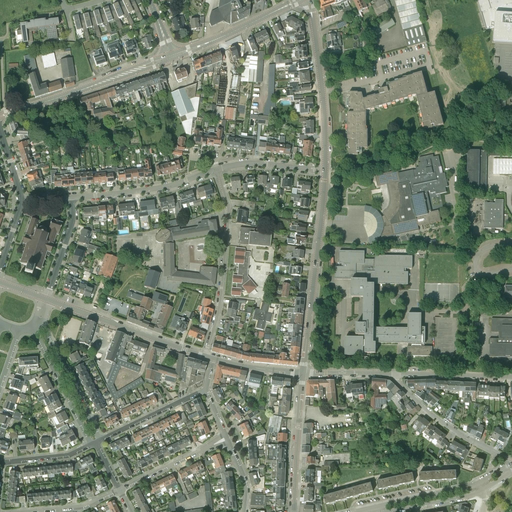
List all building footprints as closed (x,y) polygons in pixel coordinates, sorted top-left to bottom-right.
[(139,20),(142,19),(134,1),(134,2),(131,3),(129,4),(127,0),(123,0),(122,1),(125,6),(129,14),(133,12),(133,11),(134,11),(139,20)] [(229,0),(219,0),(218,9),(211,12),(210,17),(209,24),(211,27),(223,22),(230,25),(229,0)] [(234,1),(238,1),(238,0),(230,0),(230,25),(239,21),(234,11),(238,9),(234,1)] [(242,15),(244,19),(249,16),(250,0),(246,0),(246,7),(245,8),(244,5),(241,7),(243,11),(242,11),(243,14),(242,15)] [(330,6),(336,4),(334,0),(319,0),(321,8),(329,6),(330,9),(331,9),(330,6)] [(352,0),(355,6),(359,13),(362,12),(362,10),(367,8),(363,0),(352,0)] [(373,0),(375,4),(372,6),(374,10),(377,8),(377,9),(386,4),(383,0),(373,0)] [(394,0),(408,48),(427,42),(416,0),(394,0)] [(511,0),(484,0),(478,2),(487,31),(490,30),(490,29),(495,28),(494,42),(511,43),(511,0)] [(239,21),(244,19),(242,15),(243,14),(242,11),(243,11),(241,7),(238,1),(234,1),(238,9),(234,11),(239,21)] [(133,24),(129,14),(125,6),(121,8),(121,7),(120,8),(117,3),(115,4),(113,5),(115,11),(115,10),(119,19),(123,17),(123,16),(125,16),(129,25),(133,24)] [(323,21),(333,16),(331,9),(330,9),(329,6),(321,8),(323,21)] [(118,19),(119,19),(115,10),(115,11),(112,12),(112,11),(110,12),(108,7),(105,8),(103,9),(105,14),(108,21),(112,20),(112,19),(114,19),(118,28),(122,27),(118,19)] [(108,21),(105,14),(102,15),(100,16),(98,10),(95,11),(93,12),(95,18),(97,24),(102,23),(101,22),(103,22),(107,31),(111,30),(108,21)] [(97,24),(95,18),(91,18),(89,19),(88,13),(85,14),(83,15),(84,20),(85,20),(86,27),(91,26),(91,25),(93,25),(96,34),(99,33),(97,24)] [(378,16),(382,23),(386,20),(383,13),(378,16)] [(89,40),(88,35),(86,27),(85,20),(84,20),(81,21),(79,21),(78,16),(75,16),(73,17),(76,31),(83,29),(86,42),(89,40)] [(176,32),(177,31),(177,32),(178,33),(179,33),(180,33),(181,33),(181,32),(182,32),(182,31),(182,30),(182,29),(183,29),(182,25),(185,24),(182,17),(171,21),(173,25),(174,25),(175,27),(174,28),(176,32)] [(198,19),(190,20),(192,30),(196,29),(196,31),(199,30),(199,27),(201,27),(200,24),(204,23),(204,17),(200,18),(200,19),(198,19)] [(367,32),(371,39),(395,24),(391,17),(386,20),(382,23),(367,32)] [(291,31),(293,28),(296,21),(291,18),(281,23),(284,29),(285,28),(291,31)] [(58,38),(56,26),(59,25),(58,19),(48,20),(51,39),(58,38)] [(47,40),(51,39),(48,20),(45,21),(45,20),(37,21),(39,31),(46,30),(47,40)] [(33,42),(32,40),(31,32),(39,31),(37,21),(29,22),(30,23),(27,23),(29,42),(33,42)] [(296,33),(295,33),(295,36),(303,35),(303,34),(302,24),(296,21),(293,28),(295,29),(296,33)] [(338,29),(347,25),(345,21),(336,25),(338,29)] [(22,43),(29,42),(27,23),(20,24),(20,30),(16,31),(16,36),(21,35),(22,43)] [(282,32),(278,24),(272,27),(276,35),(278,39),(284,36),(282,32)] [(328,42),(337,41),(336,36),(337,36),(337,30),(330,31),(330,36),(327,36),(328,42)] [(259,34),(264,43),(264,44),(270,41),(268,38),(265,31),(259,34)] [(145,38),(141,40),(143,44),(144,44),(146,50),(148,49),(148,50),(151,49),(150,48),(152,48),(150,42),(153,41),(150,34),(144,36),(145,38)] [(258,46),(264,43),(259,34),(254,36),(257,44),(258,46)] [(257,57),(257,56),(257,52),(257,50),(254,44),(251,38),(246,40),(250,47),(252,52),(252,57),(257,57)] [(126,49),(125,49),(127,55),(131,53),(131,54),(134,53),(133,50),(138,48),(135,39),(131,40),(132,42),(125,45),(126,49)] [(333,52),(341,51),(340,45),(338,46),(337,41),(328,42),(328,49),(332,48),(333,52)] [(109,53),(108,54),(110,59),(114,58),(115,60),(118,59),(117,56),(122,54),(118,43),(114,44),(115,47),(108,49),(109,53)] [(235,47),(229,49),(234,63),(237,62),(236,61),(239,60),(235,47)] [(99,55),(93,57),(96,67),(106,63),(101,49),(97,50),(99,55)] [(218,68),(218,67),(214,55),(208,57),(213,69),(216,68),(218,68)] [(257,59),(257,57),(252,57),(243,56),(240,82),(255,83),(255,79),(256,76),(256,73),(256,69),(256,66),(257,62),(257,59)] [(210,70),(213,69),(208,57),(203,59),(208,72),(210,71),(210,70)] [(74,81),(75,81),(71,58),(60,60),(63,79),(69,78),(70,82),(64,83),(65,89),(75,86),(74,81)] [(203,74),(208,72),(203,59),(198,61),(203,74)] [(201,75),(203,74),(198,61),(192,63),(195,71),(197,75),(200,74),(201,75)] [(182,80),(187,78),(183,69),(180,70),(179,69),(177,70),(177,71),(174,73),(177,82),(178,81),(178,82),(179,82),(182,81),(182,80)] [(296,71),(294,71),(287,72),(285,72),(285,74),(288,74),(288,75),(293,74),(294,79),(299,78),(309,77),(308,72),(296,73),(296,71)] [(164,86),(167,85),(163,73),(157,75),(162,92),(165,91),(164,86)] [(368,148),(368,130),(366,130),(366,111),(392,104),(392,103),(408,98),(416,95),(423,123),(422,123),(424,130),(433,128),(432,125),(434,125),(435,127),(444,125),(435,93),(428,95),(422,73),(413,75),(413,76),(406,78),(406,79),(398,81),(398,82),(390,84),(390,85),(386,86),(387,89),(379,91),(378,88),(377,86),(374,87),(374,89),(373,89),(375,94),(368,96),(367,96),(363,97),(362,93),(358,93),(349,93),(349,109),(351,109),(351,113),(347,113),(347,140),(349,140),(349,155),(358,155),(358,153),(359,153),(359,148),(368,148)] [(35,98),(49,94),(62,89),(59,81),(46,86),(46,84),(38,86),(34,74),(31,75),(28,75),(35,98)] [(159,93),(162,92),(157,75),(151,77),(154,89),(157,88),(159,93)] [(151,90),(154,89),(151,77),(144,80),(150,96),(153,95),(151,90)] [(150,98),(150,96),(144,80),(138,82),(141,93),(145,92),(147,99),(150,98)] [(138,94),(141,93),(138,82),(131,84),(136,100),(137,102),(140,101),(138,94)] [(133,101),(136,100),(131,84),(125,86),(129,97),(131,96),(133,101)] [(196,118),(197,118),(199,98),(195,97),(196,84),(183,88),(184,89),(171,93),(186,135),(191,135),(192,123),(193,118),(196,118)] [(293,96),(293,93),(311,91),(310,85),(300,86),(298,87),(296,87),(296,89),(293,89),(285,90),(286,94),(285,94),(285,96),(286,96),(286,97),(293,96)] [(129,98),(129,97),(125,86),(119,88),(123,99),(129,98)] [(124,102),(123,99),(119,88),(114,89),(114,88),(113,89),(116,99),(117,102),(121,101),(121,103),(124,102)] [(110,101),(116,99),(113,89),(106,91),(110,101)] [(114,115),(110,101),(106,91),(97,94),(86,97),(79,100),(80,102),(78,102),(79,105),(79,108),(79,111),(79,113),(82,113),(82,108),(87,106),(88,111),(91,110),(91,115),(91,116),(93,115),(94,119),(114,115)] [(511,103),(510,103),(510,100),(511,100),(511,97),(510,97),(511,96),(492,95),(491,110),(510,111),(510,106),(511,106),(511,103)] [(312,109),(311,99),(304,100),(304,103),(299,103),(300,114),(308,113),(308,109),(312,109)] [(216,117),(224,117),(224,107),(216,107),(216,117)] [(226,107),(225,119),(233,120),(233,114),(236,114),(236,108),(226,107)] [(257,125),(268,126),(269,117),(263,116),(259,116),(257,125)] [(304,129),(313,129),(313,121),(306,121),(305,119),(299,119),(299,123),(305,122),(305,126),(304,126),(304,129)] [(216,133),(214,133),(213,146),(220,147),(221,132),(225,132),(226,121),(222,120),(221,129),(217,129),(216,133)] [(28,138),(31,137),(32,131),(28,131),(28,130),(18,130),(16,122),(9,124),(13,135),(15,134),(15,135),(19,136),(21,140),(28,138)] [(206,145),(213,146),(214,133),(214,129),(208,128),(207,137),(206,145)] [(193,144),(200,145),(202,132),(199,132),(199,130),(198,130),(196,129),(194,129),(193,134),(194,134),(193,144)] [(299,138),(306,139),(306,135),(313,135),(313,129),(304,129),(304,135),(299,135),(299,138)] [(226,148),(233,148),(234,139),(235,132),(233,132),(232,135),(231,135),(231,139),(227,138),(226,148)] [(172,145),(171,149),(183,151),(185,139),(179,138),(177,146),(172,145)] [(246,140),(245,150),(251,151),(252,149),(255,149),(256,138),(253,138),(253,141),(246,140)] [(302,148),(311,149),(312,146),(314,146),(314,143),(306,142),(306,139),(299,138),(298,141),(303,142),(302,148)] [(258,151),(265,152),(266,141),(259,140),(258,151)] [(19,151),(29,148),(30,148),(29,145),(30,145),(29,141),(17,145),(19,151)] [(290,150),(293,150),(293,147),(294,144),(290,143),(290,146),(284,146),(283,154),(286,155),(289,156),(290,150)] [(21,157),(29,155),(28,152),(30,151),(29,148),(19,151),(21,157)] [(298,154),(301,154),(303,154),(303,157),(311,158),(311,149),(302,148),(299,148),(298,154)] [(468,150),(467,193),(486,193),(487,151),(468,150)] [(23,163),(33,160),(40,158),(39,154),(33,157),(31,158),(30,154),(29,155),(21,157),(23,163)] [(391,226),(393,236),(394,236),(393,235),(418,230),(419,231),(418,226),(425,225),(441,221),(438,211),(431,212),(427,192),(430,191),(430,193),(435,192),(436,195),(440,194),(446,192),(445,188),(448,187),(445,173),(440,174),(438,167),(441,167),(438,156),(434,157),(433,155),(419,158),(420,163),(418,163),(419,167),(416,168),(416,170),(413,171),(413,170),(398,173),(400,181),(387,184),(387,185),(388,184),(390,197),(391,201),(389,206),(387,210),(383,213),(382,213),(384,216),(382,217),(383,220),(384,223),(386,223),(387,226),(386,226),(386,227),(391,226)] [(168,157),(166,158),(166,161),(167,163),(169,170),(170,173),(176,171),(173,162),(170,163),(168,157)] [(511,158),(493,158),(493,174),(511,174),(511,158)] [(164,175),(161,166),(160,159),(158,160),(158,163),(154,164),(155,168),(156,168),(158,176),(164,175)] [(25,170),(34,167),(34,168),(37,167),(35,162),(34,163),(33,160),(23,163),(25,170)] [(143,167),(144,178),(152,178),(149,160),(144,160),(145,167),(143,167)] [(173,162),(176,171),(182,170),(181,166),(182,165),(181,161),(176,162),(175,162),(173,162)] [(164,175),(170,173),(169,170),(167,163),(164,164),(164,165),(161,166),(164,175)] [(118,182),(125,181),(123,168),(117,169),(117,168),(114,168),(115,174),(117,174),(118,182)] [(125,181),(131,180),(130,169),(126,169),(126,168),(123,168),(125,181)] [(29,182),(39,179),(38,175),(40,175),(39,171),(36,172),(32,173),(33,174),(27,176),(29,182)] [(54,187),(62,186),(61,176),(57,177),(56,175),(54,175),(53,171),(50,171),(51,175),(51,183),(54,183),(54,187)] [(242,185),(243,194),(248,193),(247,186),(248,186),(248,188),(253,188),(253,184),(254,184),(254,176),(246,177),(247,184),(242,185)] [(265,187),(265,185),(266,177),(258,176),(258,187),(265,187)] [(277,186),(278,178),(271,177),(270,184),(267,183),(266,192),(270,193),(270,190),(276,191),(277,186)] [(41,178),(39,179),(29,182),(31,187),(32,187),(33,189),(34,190),(44,187),(41,178)] [(237,189),(241,188),(239,178),(230,179),(232,189),(229,189),(230,193),(237,192),(237,189)] [(283,187),(290,188),(291,180),(284,179),(284,181),(283,181),(282,187),(283,187)] [(300,192),(305,192),(305,190),(309,191),(310,184),(306,183),(306,182),(302,181),(301,183),(298,182),(297,189),(301,190),(300,192)] [(203,188),(206,197),(207,200),(211,199),(210,196),(209,196),(216,193),(215,189),(212,190),(210,186),(203,188)] [(199,199),(206,197),(203,188),(196,190),(199,199)] [(199,206),(198,201),(196,201),(195,197),(194,197),(192,191),(185,193),(188,203),(188,204),(193,203),(194,207),(199,206)] [(178,208),(179,213),(182,212),(182,210),(181,205),(183,205),(188,203),(185,193),(178,195),(180,201),(177,202),(178,208)] [(168,210),(174,209),(175,208),(173,197),(166,199),(168,210)] [(165,211),(168,210),(166,199),(159,200),(160,208),(158,208),(159,209),(157,209),(158,215),(158,217),(162,216),(161,212),(164,212),(165,211)] [(300,203),(299,207),(308,208),(309,200),(299,199),(299,203),(300,203)] [(158,215),(157,209),(155,210),(154,201),(146,202),(148,215),(148,216),(158,215)] [(143,215),(148,215),(146,202),(139,203),(140,212),(138,212),(139,217),(143,217),(143,215)] [(503,203),(484,203),(484,228),(503,229),(503,203)] [(139,217),(138,212),(135,212),(133,204),(125,205),(127,216),(135,215),(135,218),(139,217)] [(127,217),(127,216),(125,205),(118,206),(118,213),(119,213),(119,217),(123,217),(127,217)] [(364,206),(364,224),(370,244),(376,241),(380,236),(383,229),(383,223),(381,216),(377,211),(371,207),(364,206)] [(106,222),(106,216),(105,207),(102,208),(97,208),(98,220),(99,222),(106,222)] [(113,218),(113,216),(112,207),(105,207),(106,216),(108,216),(109,218),(113,218)] [(237,217),(246,218),(248,212),(251,212),(254,213),(254,210),(246,208),(246,211),(238,210),(237,217)] [(83,221),(92,220),(91,209),(83,209),(84,217),(83,217),(83,221)] [(298,215),(297,219),(306,221),(308,213),(298,211),(298,212),(295,211),(295,215),(298,215)] [(236,224),(250,226),(250,224),(246,223),(246,218),(237,217),(236,224)] [(50,253),(56,235),(58,235),(62,223),(59,222),(52,220),(49,230),(48,232),(47,235),(46,234),(46,233),(46,231),(44,229),(42,228),(39,228),(38,230),(36,229),(39,221),(31,218),(25,235),(21,247),(25,248),(20,263),(21,264),(26,266),(24,273),(31,276),(34,268),(39,270),(41,270),(46,255),(49,256),(50,253)] [(216,269),(202,267),(201,274),(177,271),(176,268),(174,268),(174,244),(173,243),(173,241),(210,235),(217,234),(216,228),(215,220),(208,222),(208,220),(201,221),(201,224),(197,224),(198,227),(179,230),(179,227),(171,229),(171,228),(161,230),(161,231),(159,232),(158,233),(157,234),(156,236),(155,236),(155,242),(156,241),(157,242),(158,243),(159,243),(160,243),(162,243),(163,243),(163,244),(164,267),(162,267),(163,269),(164,269),(164,277),(168,277),(168,278),(168,281),(205,285),(206,285),(214,286),(216,269)] [(296,231),(306,233),(307,226),(301,225),(301,224),(297,224),(294,223),(293,227),(295,227),(294,231),(296,231)] [(269,247),(270,241),(271,229),(261,228),(260,230),(240,228),(238,244),(269,247)] [(90,239),(91,239),(93,234),(94,234),(95,232),(89,229),(88,231),(83,230),(81,236),(90,239)] [(288,244),(293,245),(300,246),(300,243),(303,244),(303,242),(304,242),(305,237),(300,237),(300,234),(292,232),(291,237),(292,237),(292,240),(289,239),(288,244)] [(84,244),(88,246),(90,239),(81,236),(78,242),(84,244)] [(297,262),(298,259),(302,259),(303,251),(296,250),(296,247),(287,246),(286,251),(294,252),(293,258),(291,258),(290,261),(297,262)] [(74,256),(83,259),(85,252),(85,251),(78,248),(77,250),(76,250),(74,256)] [(231,296),(240,297),(241,291),(246,292),(249,295),(257,288),(250,280),(246,282),(248,266),(249,257),(250,257),(250,252),(245,252),(245,249),(236,248),(235,264),(238,264),(237,276),(233,275),(233,283),(237,284),(236,288),(232,288),(231,296)] [(425,347),(425,344),(425,328),(421,327),(421,314),(408,314),(408,329),(378,328),(374,328),(374,298),(375,284),(408,285),(408,272),(406,272),(406,269),(412,269),(412,256),(375,256),(375,260),(364,260),(365,251),(340,251),(339,263),(342,263),(342,267),(335,267),(335,279),(352,280),(352,297),(364,297),(363,324),(356,324),(356,335),(359,335),(359,338),(345,337),(345,355),(363,356),(363,353),(376,354),(376,343),(408,343),(408,346),(407,346),(407,356),(410,356),(432,356),(433,347),(425,347)] [(98,276),(110,280),(115,267),(117,267),(120,259),(103,253),(100,261),(102,262),(101,267),(99,267),(98,268),(97,268),(95,272),(97,272),(96,275),(98,275),(98,276)] [(74,264),(79,266),(79,265),(80,266),(83,259),(74,256),(72,262),(74,263),(74,264)] [(292,267),(291,275),(296,275),(300,276),(301,268),(296,267),(292,267)] [(143,286),(154,289),(159,273),(149,270),(143,286)] [(78,273),(76,273),(74,279),(73,281),(69,290),(76,293),(81,281),(77,279),(77,278),(77,277),(78,273)] [(63,288),(69,290),(73,281),(70,280),(71,277),(68,276),(63,288)] [(76,293),(82,295),(87,283),(81,281),(76,293)] [(87,283),(82,295),(90,298),(93,289),(86,287),(87,284),(87,283)] [(299,292),(304,292),(305,292),(305,284),(300,284),(299,285),(295,285),(294,289),(299,290),(299,292)] [(129,313),(126,321),(141,327),(143,321),(146,311),(148,312),(152,302),(152,300),(151,300),(143,297),(132,293),(130,298),(141,302),(139,308),(135,307),(133,314),(129,313)] [(152,302),(163,305),(163,304),(168,306),(169,302),(153,296),(151,300),(152,300),(152,302)] [(211,318),(213,310),(207,309),(208,307),(209,308),(211,301),(204,299),(200,312),(201,312),(200,315),(211,318)] [(228,309),(236,311),(239,311),(240,303),(245,304),(246,301),(237,300),(236,303),(234,303),(234,304),(229,303),(228,309)] [(255,328),(263,330),(265,322),(270,323),(272,314),(267,313),(269,304),(262,303),(260,310),(255,309),(252,320),(257,321),(255,328)] [(168,306),(163,304),(163,305),(155,324),(154,327),(153,331),(161,335),(172,308),(168,306)] [(226,317),(234,318),(233,322),(239,323),(240,318),(235,317),(236,311),(228,309),(226,317)] [(203,324),(202,326),(208,328),(209,325),(211,318),(200,315),(199,318),(200,318),(199,323),(200,323),(203,324)] [(441,328),(440,324),(443,324),(443,322),(441,322),(440,317),(435,317),(435,328),(441,328)] [(173,322),(172,321),(170,327),(176,329),(176,330),(181,332),(181,333),(183,334),(184,333),(184,332),(184,331),(188,321),(182,318),(181,321),(179,320),(178,321),(174,319),(173,322)] [(511,318),(492,319),(491,332),(499,332),(499,339),(490,339),(489,357),(511,357),(511,318)] [(95,324),(86,321),(79,343),(88,346),(95,324)] [(143,321),(141,327),(147,329),(149,325),(149,323),(143,321)] [(188,335),(195,338),(198,330),(191,327),(188,335)] [(198,330),(195,338),(202,341),(205,333),(198,330)] [(115,364),(117,358),(126,335),(116,331),(110,348),(105,360),(113,363),(115,364)] [(287,342),(300,343),(300,334),(288,333),(285,332),(285,337),(288,337),(287,342)] [(132,337),(126,335),(117,358),(123,361),(125,362),(127,362),(129,355),(124,353),(125,350),(124,349),(127,342),(130,344),(132,337)] [(223,355),(229,357),(232,344),(233,342),(227,340),(226,346),(223,355)] [(137,354),(138,352),(141,344),(134,341),(132,349),(134,350),(133,352),(137,354)] [(138,352),(145,354),(148,346),(141,344),(138,352)] [(211,352),(219,354),(221,346),(213,344),(211,352)] [(229,357),(236,359),(239,346),(232,344),(229,357)] [(247,362),(249,354),(248,354),(250,346),(244,345),(240,360),(247,362)] [(161,374),(180,380),(184,358),(185,356),(179,354),(175,371),(154,366),(156,356),(159,356),(160,353),(163,354),(164,349),(152,346),(151,350),(146,370),(145,379),(145,380),(144,383),(148,384),(149,380),(159,383),(161,374)] [(272,364),(280,365),(281,353),(282,351),(282,349),(281,349),(281,346),(280,346),(279,351),(277,351),(277,353),(274,353),(273,356),(272,364)] [(77,364),(87,359),(85,356),(80,359),(79,356),(82,355),(80,351),(77,353),(77,352),(69,356),(71,361),(73,364),(76,362),(77,364)] [(297,367),(298,354),(289,353),(289,357),(286,357),(286,354),(281,353),(280,365),(297,367)] [(36,368),(37,370),(39,369),(38,365),(37,357),(28,358),(29,366),(29,368),(36,368)] [(21,376),(24,366),(29,366),(28,358),(18,359),(19,367),(16,374),(21,376)] [(194,360),(190,359),(184,358),(180,380),(178,392),(181,391),(187,388),(194,360)] [(78,373),(86,369),(84,366),(88,364),(88,363),(91,362),(90,360),(75,368),(78,373)] [(194,376),(196,370),(198,371),(201,362),(198,361),(194,360),(187,388),(195,384),(197,376),(194,376)] [(195,384),(202,381),(203,377),(204,373),(207,364),(201,362),(198,371),(202,372),(201,376),(197,375),(197,376),(195,384)] [(115,364),(113,363),(106,379),(108,380),(109,377),(110,375),(111,372),(113,369),(114,367),(115,364)] [(213,383),(219,385),(219,382),(220,382),(221,375),(223,367),(217,366),(216,373),(214,373),(213,380),(214,380),(213,383)] [(80,379),(88,375),(86,369),(78,373),(80,379)] [(244,386),(244,381),(246,373),(240,371),(238,380),(238,383),(241,383),(240,387),(241,387),(240,388),(243,389),(243,388),(244,386)] [(262,376),(250,373),(247,386),(248,386),(248,389),(254,390),(254,388),(259,389),(262,376)] [(83,384),(91,380),(88,375),(80,379),(83,384)] [(41,387),(49,383),(46,376),(37,380),(41,387)] [(10,388),(20,391),(22,385),(26,386),(27,384),(30,385),(29,381),(22,378),(21,381),(13,379),(10,388)] [(277,390),(277,389),(278,386),(281,387),(282,387),(283,379),(271,378),(270,385),(272,385),(271,394),(276,395),(277,390)] [(381,405),(387,405),(386,395),(378,395),(378,387),(386,388),(386,387),(387,388),(392,383),(390,381),(373,379),(372,387),(370,409),(373,409),(373,411),(377,411),(377,409),(379,409),(379,408),(381,408),(381,405)] [(86,390),(94,386),(95,386),(92,380),(91,380),(83,384),(86,390)] [(326,380),(319,381),(320,397),(324,397),(323,391),(323,388),(326,388),(327,393),(328,403),(321,404),(322,409),(329,408),(329,413),(337,412),(337,410),(347,410),(347,404),(337,404),(334,380),(326,380)] [(410,390),(415,391),(415,380),(408,381),(408,380),(404,380),(404,384),(408,387),(408,388),(410,390)] [(425,390),(426,389),(427,390),(427,387),(427,380),(415,380),(415,391),(420,391),(420,390),(425,390)] [(314,397),(314,395),(314,381),(308,381),(307,382),(306,397),(314,397)] [(448,391),(460,392),(460,382),(448,382),(448,390),(448,391)] [(41,387),(44,393),(52,389),(49,383),(41,387)] [(357,385),(358,396),(364,395),(363,390),(366,390),(366,383),(362,383),(362,384),(360,384),(360,385),(357,385)] [(478,396),(484,397),(485,386),(481,386),(482,383),(476,383),(476,389),(479,389),(478,396)] [(214,397),(223,393),(221,388),(225,388),(225,385),(224,384),(218,386),(213,384),(212,389),(213,391),(212,391),(214,397)] [(353,396),(358,396),(357,385),(353,385),(353,384),(349,384),(349,386),(345,387),(346,391),(347,395),(353,394),(353,396)] [(89,396),(96,392),(94,386),(86,390),(89,396)] [(395,396),(401,391),(396,386),(391,392),(395,396)] [(425,390),(424,392),(428,396),(437,403),(441,399),(431,392),(432,391),(427,390),(426,389),(425,390)] [(403,405),(400,401),(402,398),(406,395),(401,390),(401,391),(395,396),(392,400),(394,403),(398,409),(397,410),(400,414),(406,409),(405,408),(411,402),(408,400),(404,403),(405,405),(404,405),(403,405)] [(122,396),(119,391),(116,392),(114,401),(122,396)] [(146,408),(151,405),(144,391),(142,392),(144,395),(143,395),(145,400),(142,401),(146,408)] [(424,401),(428,396),(422,391),(421,393),(418,392),(417,392),(415,394),(424,401)] [(91,401),(99,397),(96,392),(89,396),(91,401)] [(152,393),(147,396),(151,405),(157,402),(156,401),(159,400),(156,394),(156,395),(154,396),(152,393)] [(216,403),(223,400),(223,398),(225,397),(223,393),(214,397),(216,403)] [(55,394),(45,399),(44,400),(47,406),(58,401),(55,394)] [(267,410),(271,411),(273,401),(276,401),(276,395),(271,394),(269,394),(267,410)] [(6,401),(15,404),(17,396),(13,395),(12,396),(9,395),(6,401)] [(434,411),(436,408),(437,408),(440,405),(437,403),(428,396),(424,401),(423,402),(428,406),(429,404),(433,407),(431,409),(434,411)] [(94,407),(102,403),(99,397),(91,401),(94,407)] [(195,407),(201,404),(199,398),(192,401),(195,407)] [(229,412),(235,406),(234,405),(236,403),(232,400),(230,402),(231,402),(225,407),(229,412)] [(3,409),(13,412),(14,409),(13,409),(15,404),(6,401),(5,405),(3,409)] [(48,417),(55,414),(54,411),(61,407),(58,401),(47,406),(46,406),(49,413),(47,414),(48,417)] [(140,411),(146,408),(142,401),(136,403),(140,411)] [(410,412),(415,408),(411,402),(405,408),(406,409),(409,412),(410,412)] [(100,414),(106,411),(105,409),(102,403),(94,407),(97,412),(99,411),(100,414)] [(134,413),(140,411),(136,403),(131,406),(134,413)] [(197,413),(204,410),(201,404),(195,407),(197,413)] [(129,416),(134,413),(131,406),(125,409),(129,416)] [(229,412),(234,416),(239,411),(235,406),(229,412)] [(281,414),(281,415),(286,417),(286,414),(288,414),(288,408),(281,407),(280,414),(281,414)] [(123,419),(129,416),(125,409),(120,412),(123,419)] [(238,420),(243,415),(244,415),(246,413),(243,410),(241,412),(239,411),(234,416),(238,420)] [(244,418),(246,422),(255,416),(252,411),(248,414),(244,418)] [(451,424),(451,423),(453,419),(455,414),(450,411),(445,419),(451,424)] [(59,424),(63,422),(68,420),(64,412),(56,416),(55,414),(48,417),(49,420),(55,417),(59,424)] [(110,426),(112,425),(109,418),(107,414),(102,417),(107,428),(110,427),(110,426)] [(109,418),(112,425),(115,423),(116,424),(119,423),(118,421),(121,420),(118,414),(115,415),(109,418)] [(179,426),(188,421),(186,418),(183,419),(181,414),(178,416),(177,415),(171,417),(175,424),(177,423),(179,426)] [(0,428),(6,430),(7,430),(9,423),(10,419),(1,415),(0,417),(0,423),(1,424),(0,428)] [(274,434),(279,434),(282,417),(270,415),(265,445),(269,445),(269,441),(268,441),(270,433),(273,434),(274,434)] [(404,420),(407,423),(411,418),(412,416),(410,415),(409,416),(408,415),(404,420)] [(169,427),(175,424),(171,417),(166,420),(169,427)] [(420,417),(414,424),(417,427),(423,431),(429,424),(423,419),(423,420),(420,417)] [(164,430),(169,427),(166,420),(160,423),(164,430)] [(468,433),(475,437),(480,421),(478,420),(476,427),(473,426),(471,425),(468,433)] [(475,437),(480,439),(484,429),(483,429),(484,426),(480,425),(481,421),(480,421),(475,437)] [(197,432),(207,428),(204,422),(197,425),(198,428),(195,429),(196,432),(197,432)] [(158,432),(164,430),(160,423),(155,425),(158,432)] [(242,432),(252,427),(250,424),(248,425),(247,423),(240,426),(242,432)] [(312,434),(313,434),(313,426),(316,426),(316,423),(304,424),(303,433),(312,434)] [(61,427),(64,433),(69,430),(67,424),(64,425),(61,427)] [(160,436),(158,432),(155,425),(149,428),(152,435),(155,434),(159,441),(161,440),(160,436)] [(245,437),(252,434),(251,432),(254,431),(252,427),(242,432),(245,437)] [(433,440),(434,439),(440,432),(434,427),(432,429),(429,427),(425,433),(433,440)] [(153,437),(152,435),(149,428),(143,431),(147,438),(148,440),(153,437)] [(199,438),(202,436),(209,433),(207,428),(197,432),(199,438)] [(493,439),(497,441),(502,432),(498,431),(499,429),(496,428),(491,437),(493,438),(493,439)] [(65,435),(69,443),(76,440),(71,430),(67,433),(68,434),(65,435)] [(141,440),(147,438),(143,431),(138,434),(141,440)] [(502,431),(502,432),(497,441),(503,445),(509,435),(502,431)] [(445,446),(447,442),(444,439),(446,436),(440,432),(434,439),(437,441),(436,442),(444,448),(445,446)] [(319,442),(322,442),(322,437),(327,436),(326,433),(321,434),(317,434),(316,442),(319,442)] [(142,442),(141,440),(138,434),(132,436),(132,437),(130,438),(133,444),(134,446),(142,442)] [(277,442),(278,442),(286,442),(286,434),(279,434),(274,434),(274,435),(271,435),(271,441),(275,442),(277,442)] [(69,443),(65,435),(58,438),(62,447),(69,443)] [(188,438),(185,439),(184,437),(181,438),(182,440),(185,447),(191,445),(188,438)] [(27,450),(26,440),(25,438),(18,439),(18,442),(19,451),(27,450)] [(48,438),(40,439),(41,449),(49,448),(48,438)] [(130,445),(133,444),(130,438),(127,439),(127,438),(121,441),(125,448),(130,445)] [(26,440),(27,450),(34,449),(33,440),(32,440),(32,439),(26,440)] [(180,450),(185,447),(182,440),(177,443),(180,450)] [(2,441),(0,447),(0,450),(6,452),(9,444),(2,441)] [(119,450),(125,448),(121,441),(116,443),(119,450)] [(449,447),(456,451),(459,445),(453,441),(452,444),(447,442),(445,446),(449,448),(449,447)] [(121,455),(119,450),(116,443),(113,444),(109,446),(111,449),(113,453),(116,451),(119,456),(121,455)] [(175,452),(180,450),(177,443),(171,446),(175,452)] [(319,455),(324,455),(332,454),(332,448),(328,448),(329,443),(324,443),(324,445),(319,445),(319,455)] [(265,454),(285,455),(286,446),(272,445),(269,445),(265,445),(265,454)] [(463,459),(467,452),(468,450),(465,449),(466,448),(459,445),(456,451),(462,454),(461,457),(463,459)] [(169,455),(175,452),(171,446),(166,448),(169,455)] [(411,452),(412,452),(410,447),(406,448),(406,447),(398,449),(399,456),(407,453),(407,454),(411,453),(411,452)] [(164,458),(161,451),(160,448),(154,451),(158,460),(164,458)] [(164,458),(169,455),(166,448),(161,451),(164,458)] [(158,460),(154,451),(148,453),(150,456),(153,463),(158,460)] [(205,467),(213,463),(221,460),(219,454),(211,458),(212,460),(207,462),(206,459),(203,460),(205,467)] [(285,455),(265,454),(265,463),(285,464),(285,455)] [(93,469),(91,464),(93,463),(90,456),(84,459),(88,466),(90,471),(91,473),(97,471),(96,468),(93,469)] [(147,466),(153,463),(150,456),(144,459),(147,466)] [(314,465),(319,465),(319,461),(321,461),(321,456),(314,457),(314,458),(307,458),(307,464),(314,464),(314,465)] [(82,469),(88,466),(84,459),(78,462),(79,462),(75,464),(78,470),(81,468),(82,469)] [(120,468),(126,464),(123,459),(118,462),(117,462),(120,468)] [(139,462),(137,464),(138,465),(139,467),(141,466),(142,468),(147,466),(144,459),(139,461),(139,462)] [(214,473),(225,469),(223,465),(223,466),(221,460),(213,463),(216,469),(208,472),(210,475),(214,473)] [(198,472),(203,469),(200,462),(195,465),(198,472)] [(73,472),(78,470),(75,464),(72,465),(66,465),(67,473),(73,473),(73,472)] [(122,473),(129,470),(126,464),(120,468),(122,473)] [(192,474),(198,472),(195,465),(189,468),(192,474)] [(329,471),(329,466),(324,467),(321,467),(321,468),(315,468),(315,471),(306,470),(306,477),(317,477),(318,471),(325,471),(329,471)] [(187,477),(192,474),(189,468),(184,470),(187,477)] [(222,480),(232,478),(231,472),(231,471),(226,472),(225,469),(214,473),(215,475),(216,475),(220,473),(220,474),(221,474),(222,480)] [(258,474),(258,472),(258,469),(251,469),(251,473),(248,474),(248,475),(250,481),(257,479),(260,478),(258,474)] [(129,470),(122,473),(125,479),(132,475),(129,470)] [(178,473),(181,480),(183,483),(185,482),(188,486),(191,485),(187,477),(184,470),(178,473)] [(444,480),(456,479),(456,475),(456,473),(456,470),(444,471),(444,480)] [(432,481),(444,480),(444,471),(432,472),(432,481)] [(420,481),(432,481),(432,472),(420,473),(420,475),(419,475),(420,477),(420,481)] [(402,484),(414,482),(413,477),(414,477),(413,475),(413,476),(412,473),(401,476),(402,484)] [(167,478),(172,488),(174,487),(177,485),(173,475),(167,478)] [(103,481),(101,476),(93,479),(96,485),(103,481)] [(391,487),(402,484),(401,476),(389,478),(391,487)] [(314,486),(323,487),(323,483),(318,483),(318,477),(317,477),(306,477),(306,483),(314,484),(314,486)] [(161,481),(166,491),(168,490),(172,488),(167,478),(161,481)] [(379,490),(391,487),(389,478),(377,481),(377,484),(378,485),(379,490)] [(103,481),(96,485),(99,490),(106,487),(103,481)] [(160,493),(161,493),(163,492),(166,491),(161,481),(156,483),(160,493)] [(153,492),(155,495),(157,494),(160,493),(156,483),(151,486),(152,489),(153,492)] [(373,491),(372,487),(372,485),(371,483),(359,486),(362,495),(373,491)] [(81,488),(85,495),(91,492),(87,485),(81,488)] [(312,495),(316,495),(316,490),(322,490),(323,487),(314,486),(314,489),(306,489),(305,495),(312,495)] [(350,498),(362,495),(359,486),(347,490),(350,498)] [(79,498),(85,495),(81,488),(76,491),(73,492),(75,498),(79,497),(79,498)] [(135,498),(141,495),(138,489),(132,493),(135,498)] [(251,494),(251,499),(265,500),(265,498),(265,496),(255,495),(255,494),(263,495),(263,489),(255,489),(255,491),(254,491),(253,494),(251,494)] [(338,501),(350,498),(347,490),(336,493),(338,501)] [(71,498),(75,498),(73,492),(71,492),(70,491),(64,491),(65,499),(71,499),(71,498)] [(326,505),(338,501),(336,493),(324,496),(325,499),(324,499),(325,500),(326,505)] [(137,503),(144,500),(141,495),(135,498),(137,503)] [(322,505),(322,502),(316,502),(316,495),(312,495),(305,495),(305,502),(313,502),(313,505),(316,505),(320,505),(322,505)] [(140,509),(146,506),(144,500),(137,503),(140,509)] [(104,508),(106,511),(116,507),(113,501),(107,504),(108,506),(104,508)] [(459,511),(467,511),(469,508),(467,508),(468,504),(465,503),(458,504),(459,508),(461,508),(459,511)]
